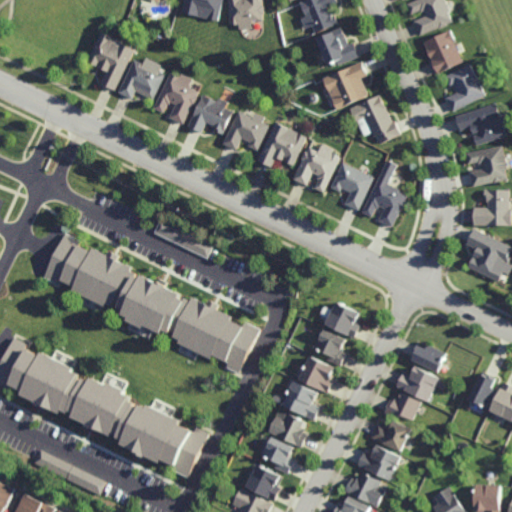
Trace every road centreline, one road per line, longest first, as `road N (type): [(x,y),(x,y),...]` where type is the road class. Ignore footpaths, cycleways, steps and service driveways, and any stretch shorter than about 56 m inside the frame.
road 1 (residential): [(511,331),(0,82)]
road 2 (residential): [(306,511),(438,240),(443,213),(440,144),(375,0)]
